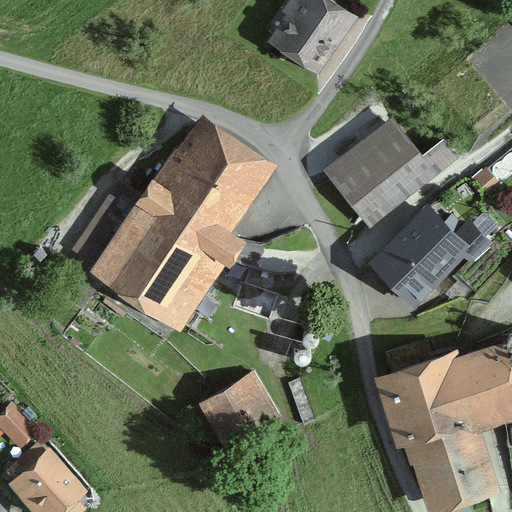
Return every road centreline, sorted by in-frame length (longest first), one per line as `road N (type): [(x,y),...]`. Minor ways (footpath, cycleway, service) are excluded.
road 1 (residential): [(420,511),(393,450),(336,259),(285,147),(214,103),(0,49)]
road 2 (unknown): [(511,336),(441,314),(350,306)]
